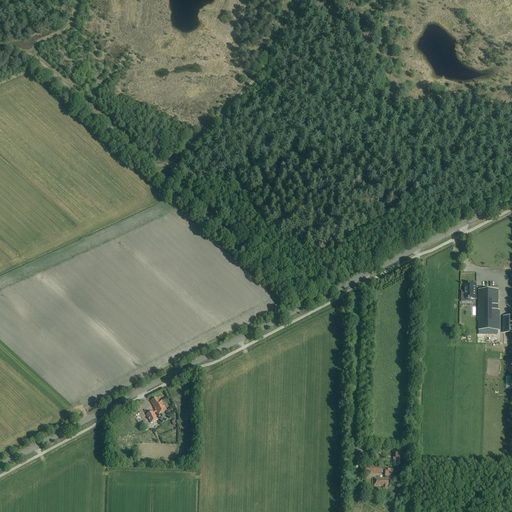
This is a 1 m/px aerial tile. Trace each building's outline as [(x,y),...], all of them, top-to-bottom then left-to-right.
[(469,284),(465,284),(465,298),(468,298),(468,299),(475,299),(475,285),(469,285),(469,284)] [(498,290),(479,290),(478,330),(498,330),(498,290)] [(161,401),(158,402),(157,399),(151,401),(156,411),(156,412),(158,415),(166,411),(161,401)] [(156,412),(156,411),(153,412),(153,411),(146,415),(150,423),(157,420),(154,413),(156,413),(156,412)] [(392,466),(402,467),(403,452),(393,452),(392,466)] [(385,467),(370,466),(370,460),(366,460),(365,473),(384,474),(384,476),(385,476),(385,478),(374,478),(374,486),(382,486),(382,489),(387,489),(387,485),(388,485),(388,478),(388,476),(393,476),(393,469),(385,469),(385,467)]
